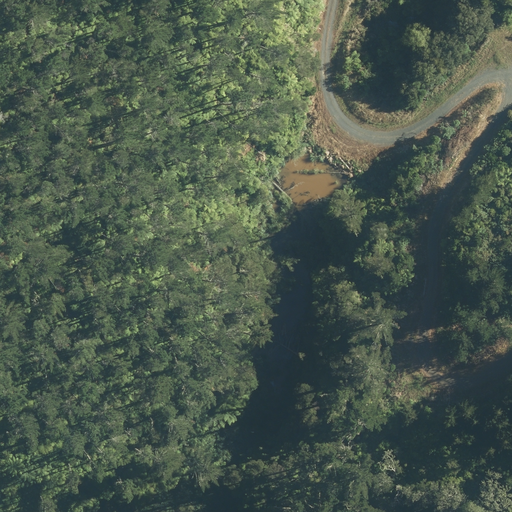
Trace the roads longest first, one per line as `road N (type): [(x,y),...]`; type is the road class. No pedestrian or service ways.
road 1 (track): [(511,81),(431,239),(413,289),(407,342),(409,371),(440,388),(471,380),(511,351)]
road 2 (track): [(347,0),(350,73),(367,100),(392,113),(411,113),(511,71)]
